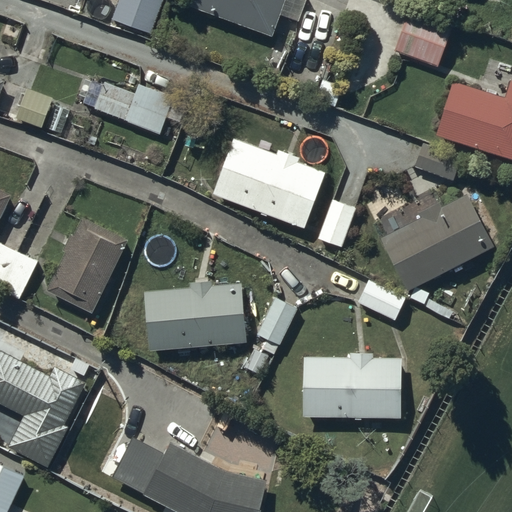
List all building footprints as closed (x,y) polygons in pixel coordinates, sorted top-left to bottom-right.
[(164,0),(119,0),(112,19),(150,34),(164,0)] [(284,0),(190,0),(188,6),(271,36),(284,0)] [(454,27),(412,10),(396,51),(438,68),(454,27)] [(507,99),(454,83),(436,138),(511,161),(511,82),(507,99)] [(180,99),(141,85),(138,94),(106,83),(96,110),(166,135),(180,99)] [(54,100),(30,90),(19,118),(43,128),(54,100)] [(71,112),(56,106),(47,128),(62,134),(71,112)] [(279,156),(237,141),(217,194),(305,227),(324,175),(299,166),(301,160),(281,152),(279,156)] [(463,160),(425,145),(416,168),(454,183),(463,160)] [(0,223),(13,197),(0,191),(0,223)] [(494,248),(468,197),(444,210),(441,205),(423,214),(424,218),(382,239),(409,292),(494,248)] [(357,210),(334,201),(319,239),(342,248),(357,210)] [(130,242),(85,220),(76,237),(73,236),(65,252),(69,254),(50,292),(94,314),(130,242)] [(39,263),(0,244),(0,289),(21,300),(39,263)] [(407,299),(371,281),(360,303),(396,322),(407,299)] [(193,289),(147,293),(152,353),(250,345),(244,285),(215,288),(215,283),(192,285),(193,289)] [(429,296),(417,290),(412,299),(425,305),(429,296)] [(298,310),(277,299),(259,335),(280,346),(298,310)] [(279,348),(268,343),(265,350),(275,355),(279,348)] [(88,385),(57,370),(54,376),(0,348),(0,405),(24,418),(8,449),(50,471),(71,430),(66,427),(88,385)] [(269,357),(256,350),(247,368),(261,375),(269,357)] [(351,359),(306,359),(305,419),(402,420),(403,361),(375,360),(375,356),(351,355),(351,359)] [(90,367),(77,360),(72,370),(85,377),(90,367)] [(113,432),(82,416),(63,452),(106,474),(110,466),(99,460),(113,432)] [(228,474),(173,445),(167,455),(136,438),(114,478),(177,511),(260,511),(267,483),(228,474)] [(8,511),(25,478),(0,466),(0,511),(8,511)]
